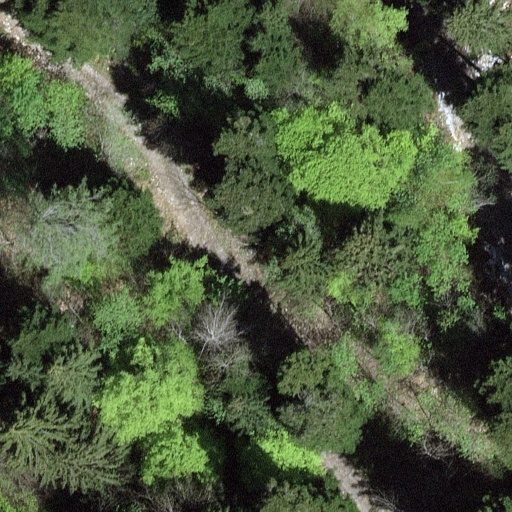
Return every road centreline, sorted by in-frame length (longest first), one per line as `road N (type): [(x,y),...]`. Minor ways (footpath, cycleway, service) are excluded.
road 1 (track): [(374,511),(175,179),(127,115),(27,35),(0,1)]
road 2 (track): [(437,0),(447,55),(511,220)]
